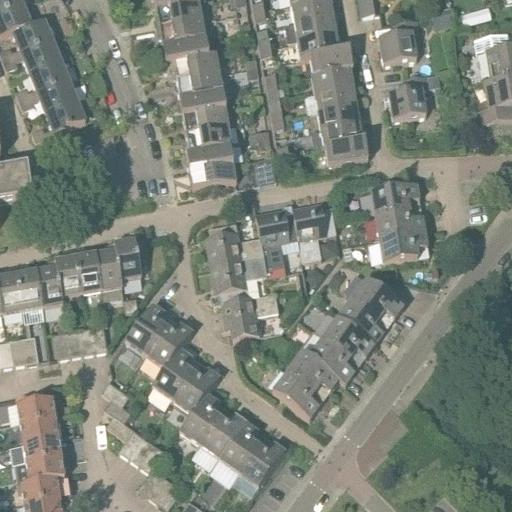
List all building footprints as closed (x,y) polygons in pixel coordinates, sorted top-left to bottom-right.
[(0,0),(0,19),(26,10),(22,0),(0,0)] [(198,8),(196,0),(152,0),(155,15),(198,8)] [(244,0),(234,2),(235,11),(246,9),(244,0)] [(288,0),(290,10),(329,4),(328,0),(288,0)] [(356,0),(361,22),(374,20),(370,0),(356,0)] [(294,29),(333,22),(329,4),(290,10),(294,29)] [(252,8),(253,16),(264,15),(262,7),(252,8)] [(158,33),(201,25),(198,8),(155,15),(158,33)] [(0,44),(12,39),(34,31),(26,10),(0,19),(0,44)] [(430,16),(431,23),(449,19),(451,19),(449,13),(430,16)] [(264,15),(253,16),(254,27),(265,25),(264,15)] [(297,47),(336,40),(333,22),(294,29),(294,30),(284,31),(287,49),(297,48),(297,47)] [(201,25),(158,33),(161,51),(204,44),(201,25)] [(395,42),(378,45),(382,72),(416,66),(412,40),(419,38),(416,25),(393,30),(395,42)] [(20,60),(52,47),(44,27),(34,31),(12,39),(19,56),(20,60)] [(250,36),(249,28),(238,30),(240,38),(250,36)] [(250,36),(240,38),(241,47),(252,45),(250,36)] [(310,63),(339,58),(336,40),(297,47),(297,48),(300,66),(310,64),(310,63)] [(511,51),(508,52),(506,40),(473,45),(475,57),(484,56),(489,86),(490,86),(511,82),(511,51)] [(268,43),(258,45),(259,53),(269,51),(268,43)] [(204,44),(161,51),(164,70),(172,69),(172,68),(207,62),(204,44)] [(23,66),(28,80),(60,67),(52,47),(20,60),(23,66)] [(269,51),(259,53),(261,63),(271,61),(269,51)] [(11,59),(11,58),(9,54),(0,57),(0,63),(2,67),(13,63),(11,59)] [(311,81),(311,82),(352,75),(349,57),(339,58),(310,63),(310,64),(313,81),(311,81)] [(172,68),(172,69),(175,86),(219,79),(215,61),(207,62),(172,68)] [(15,68),(13,63),(2,67),(6,77),(17,72),(15,68)] [(257,72),(255,63),(244,65),(246,74),(257,72)] [(37,101),(68,88),(60,67),(28,80),(35,96),(37,101)] [(257,72),(246,74),(247,83),(258,82),(257,72)] [(314,100),(353,93),(350,76),(352,76),(352,75),(311,82),(314,100)] [(219,79),(175,86),(178,104),(222,97),(219,79)] [(274,79),(264,81),(265,89),(276,88),(274,79)] [(412,84),(402,86),(404,97),(387,100),(392,128),(425,122),(421,94),(426,93),(426,95),(438,93),(436,80),(417,83),(412,84)] [(511,82),(490,86),(495,114),(478,116),(480,130),(511,124),(511,122),(510,111),(511,110),(511,82)] [(45,121),(76,108),(68,88),(37,101),(39,106),(45,121)] [(268,107),(279,105),(277,97),(276,88),(265,89),(267,99),(268,107)] [(317,118),(356,111),(353,93),(314,100),(317,118)] [(28,99),(27,98),(26,94),(14,98),(18,108),(29,103),(28,99)] [(181,122),(225,115),(222,97),(178,104),(181,122)] [(262,108),(261,100),(251,102),(252,110),(262,108)] [(32,109),(31,108),(29,103),(18,108),(22,117),(33,112),(32,109)] [(282,124),(280,115),(279,105),(268,107),(270,117),(271,126),(282,124)] [(51,136),(53,141),(85,128),(76,108),(45,121),(51,136)] [(262,108),(252,110),(253,120),(264,118),(262,108)] [(317,118),(320,136),(359,129),(356,111),(317,118)] [(185,141),(228,133),(225,115),(181,122),(185,141)] [(282,124),(271,126),(273,135),(283,133),(282,124)] [(359,129),(320,136),(320,137),(310,138),(313,157),(323,155),(325,155),(325,154),(362,148),(362,147),(359,129)] [(229,152),(231,152),(228,133),(185,141),(188,158),(188,159),(229,152)] [(44,138),(42,134),(31,138),(35,148),(46,144),(44,139),(44,138)] [(268,145),(267,136),(248,139),(250,148),(258,147),(268,145)] [(268,145),(258,147),(260,156),(270,154),(268,145)] [(325,154),(325,155),(328,173),(367,166),(364,147),(362,147),(362,148),(325,154)] [(286,152),(276,153),(277,162),(288,161),(287,156),(295,155),(296,160),(306,158),(304,148),(294,150),(286,152)] [(189,178),(232,170),(229,152),(188,159),(188,158),(186,159),(189,178)] [(277,162),(279,171),(289,170),(288,161),(277,162)] [(254,169),(257,190),(275,187),(272,166),(254,169)] [(232,170),(189,178),(192,196),(235,189),(232,170)] [(0,208),(32,204),(27,171),(0,174),(0,208)] [(428,203),(418,204),(416,191),(370,198),(374,223),(429,213),(428,203)] [(292,215),(293,220),(298,248),(297,248),(301,269),(320,266),(316,245),(335,241),(331,214),(321,215),(321,214),(312,215),(311,212),(292,215)] [(378,246),(424,239),(422,226),(431,224),(429,213),(374,223),(378,246)] [(284,222),(284,220),(275,221),(274,218),(254,221),(258,245),(259,245),(262,264),(264,276),(283,273),(279,251),(297,248),(298,248),(293,220),(284,222)] [(206,254),(209,273),(262,264),(259,245),(258,245),(238,248),(235,230),(208,235),(210,244),(208,244),(210,253),(206,254)] [(436,251),(426,252),(424,239),(378,246),(382,271),(428,263),(433,262),(432,257),(437,256),(436,251)] [(120,286),(140,283),(138,265),(145,264),(143,247),(114,251),(120,286)] [(353,250),(345,252),(347,263),(355,262),(353,250)] [(95,261),(100,298),(121,295),(120,286),(114,251),(104,253),(105,259),(95,261)] [(74,256),(81,301),(100,298),(95,261),(85,262),(84,255),(74,256)] [(60,304),(61,304),(81,301),(74,256),(64,258),(65,265),(55,267),(60,304)] [(217,291),(221,311),(247,306),(247,305),(257,303),(255,286),(285,281),(283,273),(264,276),(262,264),(209,273),(212,292),(217,291)] [(321,272),(326,276),(332,270),(326,266),(321,272)] [(35,278),(41,315),(62,312),(61,304),(60,304),(55,267),(54,267),(54,268),(45,269),(46,277),(35,278)] [(14,274),(21,318),(41,315),(35,278),(26,280),(24,272),(14,274)] [(0,283),(0,314),(1,321),(21,318),(14,274),(4,275),(6,283),(0,283)] [(337,292),(345,282),(337,276),(330,286),(337,292)] [(394,324),(403,313),(365,286),(350,305),(396,339),(402,330),(394,324)] [(274,308),(285,306),(284,299),(273,301),(274,308)] [(231,337),(232,346),(259,342),(256,323),(276,320),(273,300),(257,303),(247,305),(247,306),(221,311),(224,328),(227,328),(229,337),(231,337)] [(125,318),(137,316),(135,304),(123,306),(125,318)] [(350,305),(336,325),(373,353),(382,342),(389,347),(396,339),(350,305)] [(124,348),(144,363),(170,327),(163,321),(164,320),(152,311),(124,348)] [(336,325),(321,345),(366,378),(373,369),(365,363),(373,353),(336,325)] [(144,363),(162,377),(163,377),(179,355),(180,356),(192,340),(179,331),(178,332),(170,327),(144,363)] [(57,339),(65,338),(64,330),(56,332),(57,339)] [(90,334),(94,359),(106,357),(102,332),(90,334)] [(78,336),(82,361),(94,359),(90,334),(78,336)] [(65,338),(69,363),(82,361),(78,336),(65,338)] [(53,340),(57,365),(69,363),(65,338),(57,339),(53,340)] [(21,345),(25,370),(38,368),(34,343),(29,343),(24,344),(21,345)] [(9,347),(13,372),(25,370),(21,345),(9,347)] [(366,378),(321,345),(307,364),(338,387),(344,392),(352,381),(360,386),(366,378)] [(0,348),(0,371),(0,374),(13,372),(9,347),(0,348)] [(257,364),(261,358),(255,353),(250,359),(257,364)] [(191,364),(180,356),(179,355),(163,377),(162,377),(150,393),(171,409),(198,372),(190,366),(191,364)] [(338,403),(330,397),(338,387),(307,364),(301,359),(286,379),(331,412),(338,403)] [(171,409),(189,422),(190,423),(206,401),(207,401),(219,385),(206,376),(205,377),(198,372),(171,409)] [(331,412),(286,379),(272,398),(309,426),(317,415),(325,420),(331,412)] [(128,402),(108,388),(101,398),(110,405),(120,413),(128,402)] [(178,437),(198,452),(225,416),(217,411),(219,410),(207,401),(206,401),(190,423),(189,422),(178,437)] [(103,415),(113,422),(123,430),(130,420),(120,413),(110,405),(103,415)] [(16,411),(19,431),(54,426),(51,406),(16,411)] [(233,422),(225,416),(198,452),(218,467),(246,429),(234,421),(233,422)] [(132,437),(123,430),(113,422),(105,432),(125,447),(132,437)] [(420,429),(381,468),(406,493),(432,467),(450,486),(463,473),(468,468),(425,424),(420,429)] [(57,445),(54,426),(19,431),(22,451),(57,445)] [(218,467),(237,481),(264,445),(257,440),(258,438),(246,429),(218,467)] [(125,447),(118,457),(128,464),(142,445),(132,437),(125,447)] [(57,445),(22,451),(25,470),(60,464),(57,445)] [(128,464),(137,471),(152,451),(142,445),(128,464)] [(271,451),(264,445),(237,481),(257,496),(285,459),(273,450),(271,451)] [(152,451),(137,471),(148,479),(150,475),(162,459),(152,451)] [(60,464),(25,470),(28,489),(55,484),(56,486),(63,485),(60,464)] [(136,495),(146,503),(161,483),(150,475),(148,479),(136,495)] [(157,510),(171,490),(161,483),(146,503),(157,510)] [(55,484),(28,489),(20,490),(23,509),(58,504),(56,486),(55,484)] [(171,490),(157,510),(159,511),(169,511),(180,497),(171,490)]
